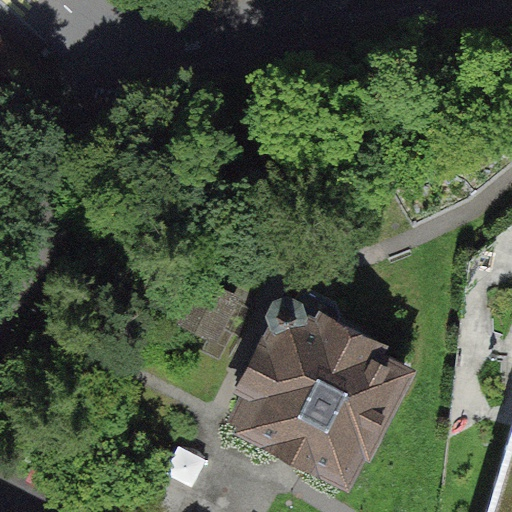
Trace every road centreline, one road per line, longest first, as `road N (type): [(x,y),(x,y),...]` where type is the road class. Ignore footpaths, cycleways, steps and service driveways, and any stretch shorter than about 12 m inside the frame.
road 1 (residential): [(105,25),(80,148),(0,302)]
road 2 (residential): [(390,0),(243,30),(105,25)]
